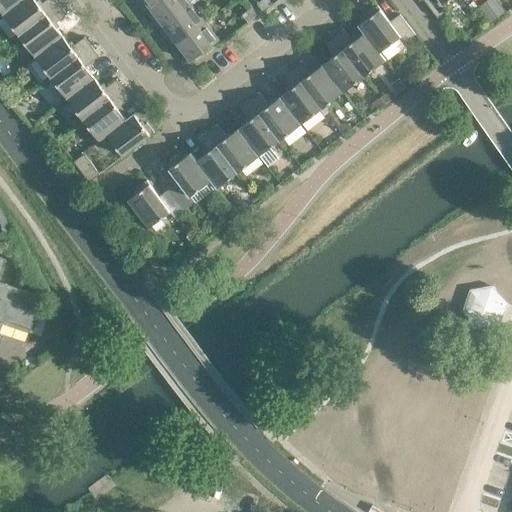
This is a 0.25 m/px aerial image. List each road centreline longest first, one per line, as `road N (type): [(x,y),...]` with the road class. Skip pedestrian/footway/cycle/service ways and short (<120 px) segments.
road 1 (residential): [(89,0),(179,117),(333,0)]
road 2 (residential): [(470,511),(511,397)]
